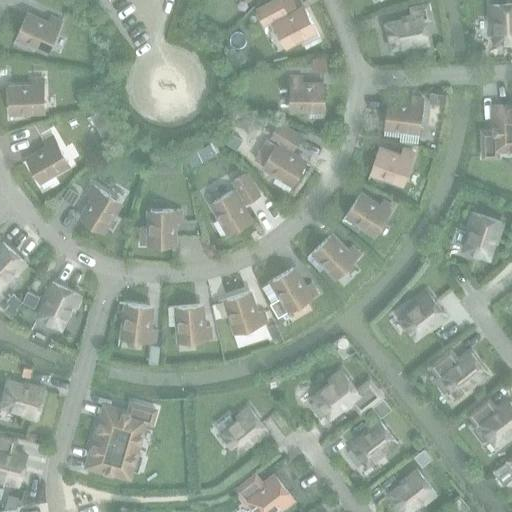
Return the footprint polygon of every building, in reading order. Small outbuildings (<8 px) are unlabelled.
[(285,9),(280,0),(275,0),(257,10),(263,21),(270,17),(284,44),(315,28),(304,7),(284,18),(281,12),(285,9)] [(429,17),(426,3),(411,6),(413,14),(402,16),(402,18),(386,22),(391,47),(413,42),(413,46),(428,43),(423,18),(429,17)] [(494,18),(495,41),(511,40),(511,3),(490,4),(490,18),(494,18)] [(48,49),(61,20),(50,16),(47,23),(26,14),(16,35),(48,49)] [(301,76),(290,76),(289,107),(324,107),(324,84),(301,84),(301,76)] [(44,108),(43,77),(31,78),(32,86),(8,87),(9,110),(44,108)] [(384,125),(419,129),(422,98),(411,96),(410,104),(387,102),(384,125)] [(483,155),(497,155),(497,147),(511,146),(511,107),(509,107),(509,106),(493,106),(494,130),(482,130),(483,155)] [(300,136),(278,122),(271,134),(279,138),(275,144),(266,139),(254,158),(263,163),(263,164),(292,182),(304,162),(285,150),(288,144),(293,147),(300,136)] [(47,147),(27,159),(38,179),(68,162),(53,135),(43,140),(47,147)] [(378,148),(370,170),(403,181),(413,152),(402,148),(400,156),(378,148)] [(238,186),(226,193),(212,201),(229,231),(249,220),(238,200),(244,196),(246,201),(258,195),(245,172),(234,179),(238,186)] [(119,200),(107,193),(92,184),(86,194),(93,198),(81,218),(101,230),(119,200)] [(69,187),(63,197),(71,203),(78,192),(69,187)] [(346,213),(375,232),(392,206),(383,199),(378,206),(359,194),(346,213)] [(150,226),(140,226),(140,242),(150,242),(150,243),(173,243),(173,220),(181,220),(181,209),(150,209),(150,226)] [(501,222),(472,212),(467,226),(471,227),(464,248),(488,256),(493,240),(495,240),(501,222)] [(313,250),(337,275),(359,253),(351,245),(346,251),(330,234),(313,250)] [(15,273),(25,262),(2,241),(0,243),(0,284),(13,271),(15,273)] [(304,287),(292,267),(272,279),(290,309),(316,293),(310,283),(304,287)] [(73,308),(80,294),(52,281),(43,299),(45,299),(37,315),(60,326),(70,306),(73,308)] [(226,298),(236,331),(266,321),(262,310),(255,312),(248,291),(226,298)] [(430,328),(445,315),(427,291),(415,300),(417,302),(399,316),(415,336),(428,326),(430,328)] [(21,300),(13,293),(6,300),(9,303),(3,310),(10,316),(16,308),(15,307),(21,300)] [(127,302),(123,337),(153,341),(155,329),(147,328),(150,305),(127,302)] [(180,340),(211,337),(210,326),(202,327),(200,304),(177,306),(180,340)] [(267,326),(274,341),(282,337),(274,322),(267,326)] [(150,345),(148,361),(157,362),(159,346),(150,345)] [(474,380),(476,383),(488,374),(469,349),(457,359),(450,349),(430,364),(439,375),(434,379),(444,391),(450,386),(456,394),(474,380)] [(360,409),(380,394),(369,380),(356,390),(341,370),(329,379),(331,381),(314,395),(317,399),(310,404),(320,416),(326,411),(329,415),(343,405),(344,406),(353,400),(360,409)] [(21,414),(35,417),(43,387),(24,382),(24,384),(7,380),(1,405),(22,410),(21,414)] [(477,424),(472,428),(482,440),(488,435),(494,443),(511,428),(511,405),(507,398),(495,407),(488,398),(468,413),(477,424)] [(102,422),(100,430),(137,441),(143,420),(151,422),(155,409),(131,401),(127,413),(105,407),(101,421),(102,422)] [(239,418),(221,432),(236,452),(250,441),(251,443),(267,431),(248,406),(236,415),(239,418)] [(354,447),(347,452),(357,464),(363,459),(366,463),(384,450),(386,452),(398,444),(379,419),(363,431),(364,433),(350,443),(354,447)] [(93,449),(88,464),(112,471),(112,470),(127,474),(129,467),(137,470),(141,455),(134,453),(137,441),(100,430),(94,449),(93,449)] [(4,480),(18,484),(26,454),(11,450),(15,438),(0,434),(0,475),(4,477),(4,480)] [(435,493),(416,468),(401,480),(402,482),(388,492),(403,511),(404,511),(422,499),(424,502),(435,493)] [(262,483),(255,473),(235,488),(245,500),(246,499),(256,511),(269,511),(279,504),(281,507),(293,498),(274,474),(262,483)]
